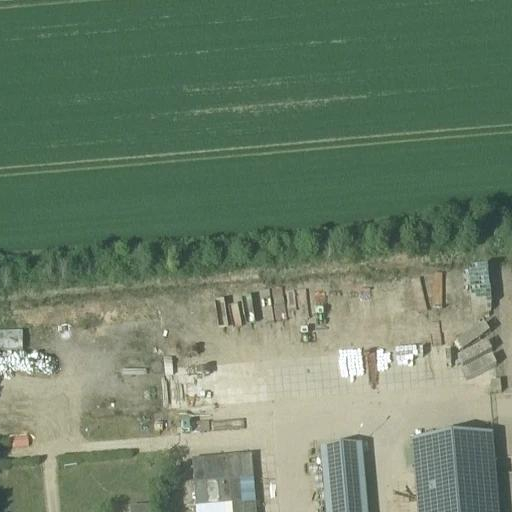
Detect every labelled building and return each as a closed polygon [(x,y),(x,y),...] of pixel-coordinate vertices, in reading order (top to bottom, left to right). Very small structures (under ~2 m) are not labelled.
[(265,295),(256,296),(259,325),(267,324),(265,295)] [(104,318),(105,330),(160,328),(159,316),(104,318)] [(0,349),(20,350),(21,330),(0,330),(0,349)] [(0,351),(0,391),(8,391),(7,370),(44,368),(43,352),(21,353),(21,350),(0,351)] [(497,511),(491,436),(410,443),(416,511),(497,511)] [(365,511),(360,448),(319,451),(324,511),(365,511)] [(193,457),(194,511),(255,511),(254,455),(193,457)]
